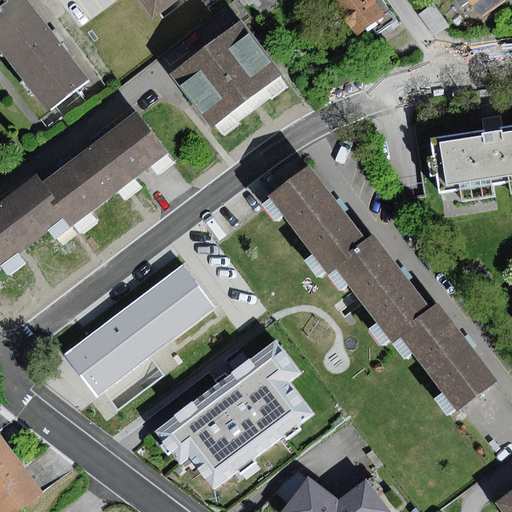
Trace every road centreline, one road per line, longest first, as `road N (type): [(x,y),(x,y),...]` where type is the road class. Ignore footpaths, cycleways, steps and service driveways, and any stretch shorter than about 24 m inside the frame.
road 1 (residential): [(443,82),(342,111),(283,144),(0,354)]
road 2 (residential): [(0,381),(166,511)]
